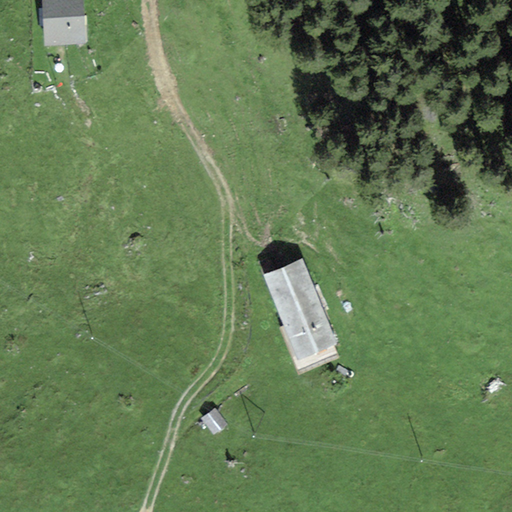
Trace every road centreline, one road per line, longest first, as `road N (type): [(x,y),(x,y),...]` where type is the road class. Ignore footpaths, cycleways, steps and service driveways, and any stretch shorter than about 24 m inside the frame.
road 1 (track): [(146,511),(182,406),(225,341),(229,298),(219,183),(157,66),(147,0)]
road 2 (track): [(224,204),(313,258),(348,345)]
road 3 (track): [(171,438),(265,359)]
